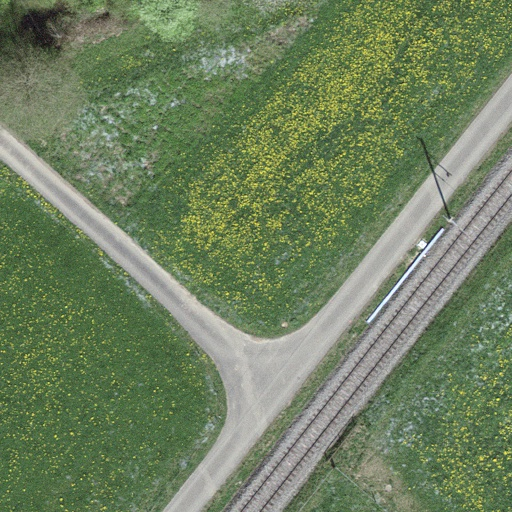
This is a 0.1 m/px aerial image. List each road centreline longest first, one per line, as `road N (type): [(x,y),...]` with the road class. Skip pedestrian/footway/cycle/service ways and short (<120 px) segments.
road 1 (track): [(197,511),(511,117)]
road 2 (track): [(0,146),(286,398)]
